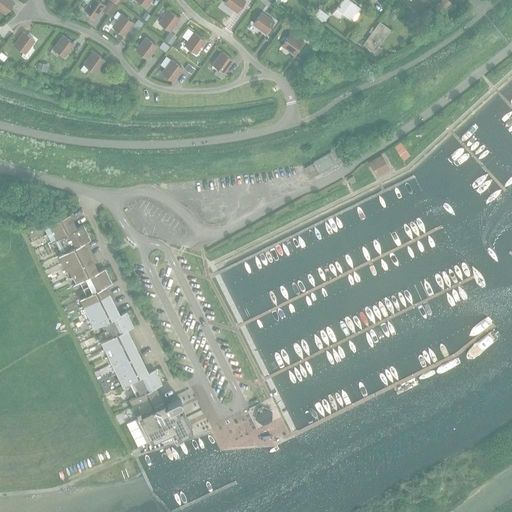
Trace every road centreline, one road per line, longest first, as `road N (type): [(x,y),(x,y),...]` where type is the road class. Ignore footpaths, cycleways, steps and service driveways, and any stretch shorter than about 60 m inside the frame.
road 1 (residential): [(86,192),(151,193),(203,233),(220,233),(321,183),(511,46)]
road 2 (unclassified): [(291,103),(281,126),(163,145),(81,143),(0,125)]
road 3 (residential): [(86,192),(176,385),(202,377)]
road 4 (residential): [(234,83),(159,88),(136,78),(96,37),(31,9)]
